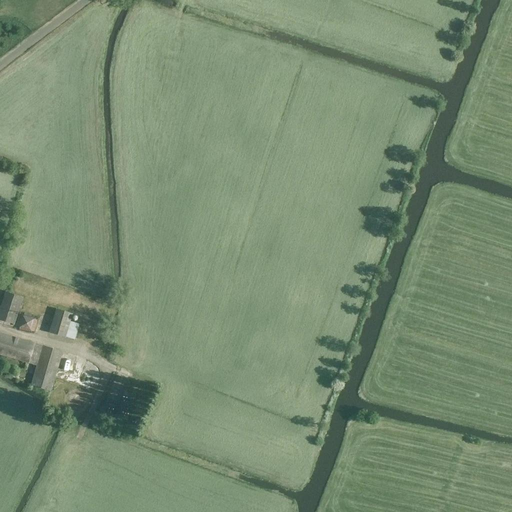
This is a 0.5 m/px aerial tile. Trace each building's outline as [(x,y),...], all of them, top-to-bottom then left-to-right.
[(24,297),(7,291),(5,291),(0,306),(0,319),(14,324),(24,297)] [(49,332),(66,337),(73,313),(56,308),(49,332)] [(16,329),(36,330),(37,316),(18,314),(16,329)] [(0,333),(0,354),(8,357),(14,337),(0,333)] [(14,337),(8,357),(37,365),(31,385),(51,391),(63,351),(14,337)] [(80,389),(77,389),(74,389),(72,390),(69,392),(67,395),(65,398),(65,401),(65,404),(66,407),(68,409),(70,411),(73,412),(77,413),(80,413),(83,411),(86,409),(87,407),(88,405),(89,402),(89,398),(88,395),(85,392),(83,390),(80,389)]
